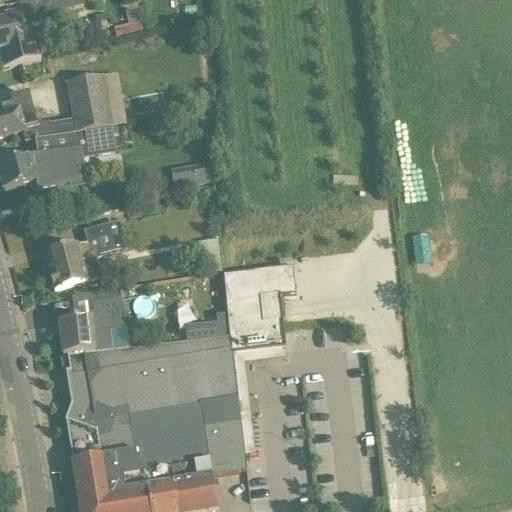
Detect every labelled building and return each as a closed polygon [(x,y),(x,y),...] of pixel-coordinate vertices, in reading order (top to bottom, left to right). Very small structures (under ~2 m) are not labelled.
[(0,25),(0,67),(1,73),(41,63),(36,44),(28,46),(24,30),(41,26),(60,21),(58,15),(82,9),(79,0),(44,0),(18,6),(20,17),(6,20),(7,24),(0,25)] [(165,7),(168,20),(177,18),(173,0),(154,0),(156,9),(165,7)] [(123,8),(128,28),(115,31),(117,40),(130,37),(143,33),(135,5),(123,8)] [(76,138),(111,131),(102,80),(67,86),(76,138)] [(42,123),(34,125),(28,99),(11,104),(13,111),(0,113),(0,142),(22,137),(25,147),(34,145),(53,142),(49,126),(43,127),(42,123)] [(83,185),(79,162),(116,156),(111,131),(76,138),(53,142),(34,145),(38,160),(0,169),(0,181),(4,196),(32,189),(33,194),(56,189),(83,185)] [(188,169),(192,188),(209,184),(206,166),(188,169)] [(126,254),(119,227),(84,235),(87,247),(45,259),(50,280),(49,284),(51,290),(54,293),(54,295),(86,286),(86,285),(99,282),(94,262),(126,254)] [(204,266),(221,265),(220,243),(203,244),(204,266)] [(120,333),(117,307),(95,309),(96,322),(59,326),(63,360),(67,360),(112,355),(109,334),(120,333)] [(194,346),(218,343),(216,327),(192,330),(194,346)] [(186,347),(112,355),(67,360),(70,375),(66,376),(71,408),(65,425),(66,425),(72,466),(118,458),(122,480),(143,476),(169,471),(210,464),(212,480),(246,475),(231,342),(218,343),(194,346),(186,347)] [(149,511),(143,476),(122,480),(118,458),(72,466),(79,511),(149,511)] [(217,511),(212,480),(210,464),(169,471),(175,511),(217,511)] [(175,511),(169,471),(143,476),(149,511),(175,511)]
